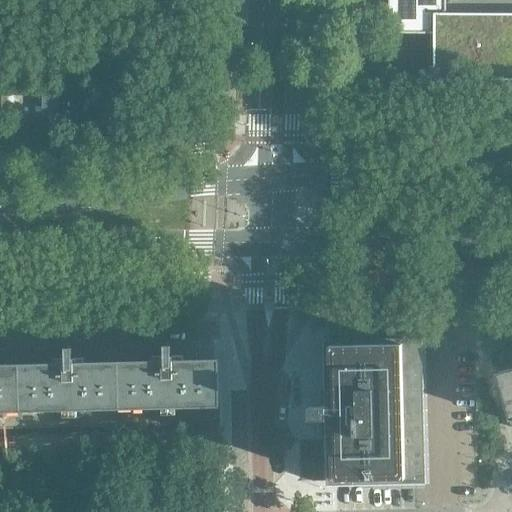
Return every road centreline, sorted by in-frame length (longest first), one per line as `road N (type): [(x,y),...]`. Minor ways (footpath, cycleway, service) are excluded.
road 1 (residential): [(0,339),(269,338)]
road 2 (secondary): [(258,182),(0,211)]
road 3 (secondary): [(0,250),(257,243)]
road 4 (secondary): [(286,243),(511,240)]
road 5 (secondary): [(511,177),(289,179)]
road 6 (tertiary): [(262,0),(258,182)]
road 7 (tertiary): [(289,179),(292,0)]
road 8 (tertiary): [(263,511),(269,338)]
road 9 (residential): [(445,511),(442,374)]
